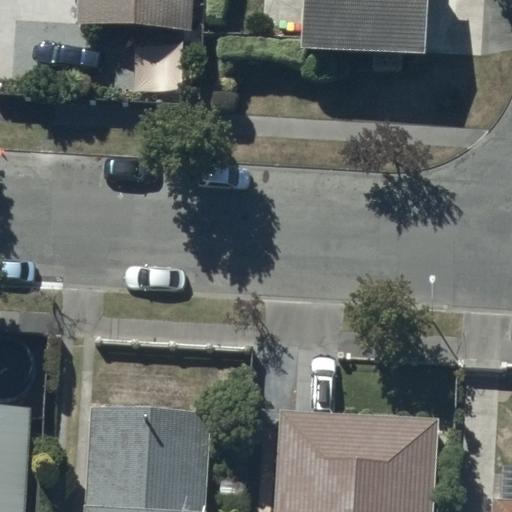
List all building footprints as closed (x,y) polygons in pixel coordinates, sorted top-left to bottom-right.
[(76,0),(76,29),(192,33),(193,0),(76,0)] [(301,0),(299,62),(422,66),(424,0),(301,0)] [(0,511),(22,511),(28,401),(0,399),(0,511)] [(204,511),(209,409),(89,404),(84,495),(78,494),(77,511),(204,511)] [(430,511),(435,412),(274,405),(269,511),(430,511)] [(511,511),(511,495),(489,494),(487,511),(511,511)]
